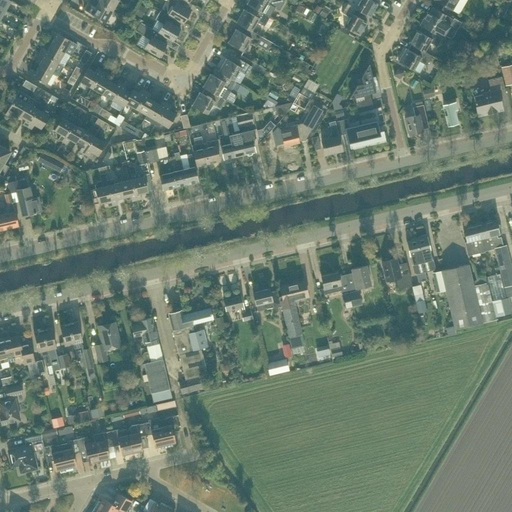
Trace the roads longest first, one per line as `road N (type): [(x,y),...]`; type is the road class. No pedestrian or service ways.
road 1 (unclassified): [(0,309),(511,188)]
road 2 (unclassified): [(0,259),(404,161)]
road 3 (residential): [(43,14),(183,83),(229,0)]
road 4 (residential): [(404,161),(380,60),(410,0)]
